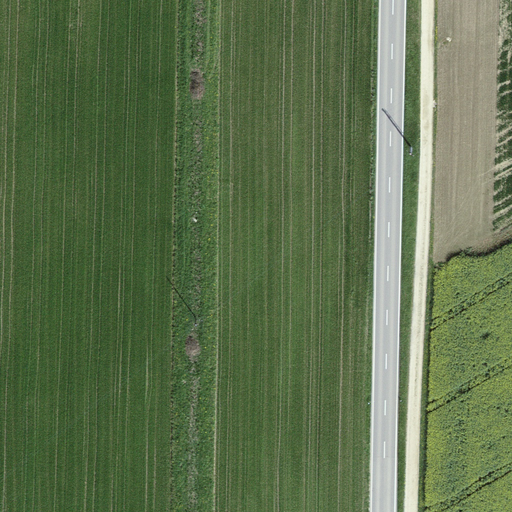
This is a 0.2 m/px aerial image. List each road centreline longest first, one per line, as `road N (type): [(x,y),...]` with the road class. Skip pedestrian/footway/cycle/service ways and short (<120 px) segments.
road 1 (track): [(415,511),(423,0)]
road 2 (tertiary): [(393,0),(386,511)]
